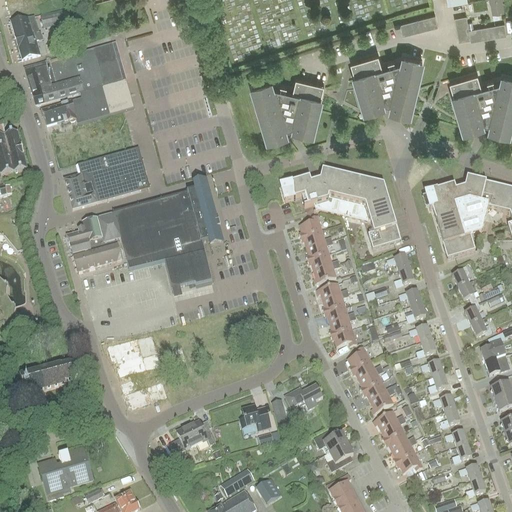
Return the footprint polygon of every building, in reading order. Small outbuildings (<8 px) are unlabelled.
[(501,0),(490,0),(494,20),(499,19),(498,12),(504,11),(501,0)] [(68,10),(40,17),(43,30),(71,23),(68,10)] [(435,16),(429,18),(432,29),(437,28),(435,16)] [(454,19),(455,25),(467,23),(466,17),(454,19)] [(429,18),(423,19),(426,31),(432,29),(429,18)] [(22,62),(40,57),(36,43),(38,42),(36,34),(39,34),(34,19),(11,24),(22,62)] [(417,21),(420,32),(426,31),(423,19),(417,21)] [(417,21),(411,22),(414,34),(420,32),(417,21)] [(411,22),(405,24),(408,35),(414,34),(411,22)] [(468,29),(467,23),(455,25),(456,31),(468,29)] [(402,37),(408,35),(405,24),(399,25),(402,37)] [(457,37),(469,35),(468,31),(468,29),(456,31),(457,37)] [(470,40),(469,35),(457,37),(458,43),(470,40)] [(112,45),(24,70),(36,107),(80,95),(123,83),(112,45)] [(365,114),(383,108),(391,110),(390,113),(408,117),(421,61),(403,57),(402,63),(382,69),(378,55),(350,63),(365,114)] [(511,116),(511,78),(502,76),(501,82),(481,88),(477,74),(449,83),(464,133),(482,128),(490,129),(489,132),(507,136),(511,116)] [(311,137),(324,86),(295,79),(292,93),(272,88),(270,82),(252,88),(268,142),(286,137),(286,134),(293,132),(311,137)] [(51,110),(42,113),(45,123),(47,128),(56,125),(64,123),(65,125),(70,124),(71,124),(75,123),(76,122),(77,126),(78,126),(124,113),(134,110),(126,82),(123,83),(80,95),(81,97),(82,100),(71,103),(70,103),(62,105),(51,109),(51,110)] [(0,174),(1,177),(27,170),(17,133),(5,136),(1,122),(0,122),(0,174)] [(100,161),(111,201),(150,190),(138,150),(136,150),(100,161)] [(105,203),(111,201),(100,161),(78,167),(80,177),(64,182),(73,212),(97,205),(105,203)] [(304,210),(316,206),(318,211),(314,212),(314,213),(318,212),(370,224),(374,236),(368,237),(373,253),(401,245),(384,187),(322,173),(320,182),(311,185),(309,180),(280,189),(285,204),(301,200),(304,210)] [(447,262),(475,253),(471,239),(481,236),(481,235),(488,211),(510,217),(511,222),(511,225),(507,227),(511,243),(511,242),(511,191),(467,181),(465,190),(456,193),(454,188),(425,197),(430,212),(432,211),(447,262)] [(10,186),(5,187),(5,188),(0,189),(0,198),(7,197),(7,196),(12,195),(10,186)] [(79,234),(66,238),(72,256),(91,251),(90,249),(90,246),(120,239),(126,261),(129,271),(163,261),(171,291),(194,285),(195,288),(212,283),(204,253),(202,246),(222,240),(221,235),(208,190),(197,193),(197,192),(186,194),(122,212),(113,215),(113,216),(82,224),(83,229),(78,230),(79,234)] [(300,240),(322,234),(317,218),(310,221),(311,224),(299,228),(301,235),(299,236),(300,240)] [(17,256),(24,254),(17,233),(18,229),(13,230),(11,223),(0,220),(0,244),(5,245),(6,244),(17,256)] [(322,234),(300,240),(302,245),(304,244),(306,251),(332,243),(331,240),(324,242),(322,234)] [(116,242),(90,249),(91,251),(72,256),(77,275),(116,263),(116,262),(120,256),(116,242)] [(332,243),(306,251),(308,258),(306,258),(307,263),(329,257),(326,249),(333,247),(332,243)] [(329,257),(307,263),(309,268),(311,267),(313,274),(339,266),(338,263),(331,265),(329,257)] [(395,266),(398,273),(409,269),(405,257),(394,261),(394,260),(386,263),(388,268),(395,266)] [(373,264),(361,268),(363,275),(375,271),(373,264)] [(340,270),(339,266),(313,274),(315,281),(313,281),(314,286),(336,280),(333,272),(340,270)] [(409,269),(398,273),(401,282),(394,284),(396,290),(403,287),(413,283),(409,269)] [(458,291),(469,286),(464,277),(468,276),(465,269),(460,271),(461,273),(452,278),(458,291)] [(7,287),(1,280),(0,278),(0,337),(6,334),(8,339),(12,336),(12,310),(6,298),(7,287)] [(320,296),(322,303),(348,295),(347,292),(340,294),(338,286),(316,292),(318,297),(320,296)] [(477,294),(473,295),(469,286),(458,291),(463,302),(468,300),(471,306),(477,304),(475,299),(479,298),(477,294)] [(497,288),(484,294),(486,299),(500,294),(497,288)] [(368,303),(388,297),(385,289),(366,296),(368,303)] [(407,301),(410,309),(421,305),(416,292),(406,296),(406,295),(398,298),(400,303),(407,301)] [(349,299),(348,295),(322,303),(324,310),(322,311),(323,315),(345,309),(342,301),(349,299)] [(487,302),(490,309),(505,302),(502,295),(487,302)] [(410,309),(412,314),(405,316),(408,325),(415,323),(415,322),(425,318),(421,305),(410,309)] [(470,327),(480,322),(477,314),(481,313),(478,306),(472,308),(473,311),(464,315),(470,327)] [(347,317),(345,309),(323,315),(325,320),(327,319),(329,326),(355,318),(354,315),(347,317)] [(330,338),(352,332),(349,324),(356,322),(355,318),(329,326),(331,333),(329,334),(330,338)] [(484,330),(480,322),(470,327),(476,339),(485,335),(486,337),(491,335),(488,328),(484,330)] [(397,325),(380,331),(382,337),(399,332),(397,325)] [(417,337),(420,345),(431,341),(427,328),(416,332),(416,331),(408,333),(410,339),(417,337)] [(511,336),(511,329),(502,334),(504,340),(511,336)] [(356,347),(352,332),(330,338),(332,343),(334,342),(336,349),(348,346),(349,349),(356,347)] [(383,338),(385,344),(402,338),(400,332),(383,338)] [(160,368),(152,335),(105,346),(109,366),(113,365),(116,378),(160,368)] [(376,335),(370,337),(372,343),(378,341),(376,335)] [(431,341),(420,345),(423,353),(416,355),(418,361),(425,358),(425,357),(435,354),(431,341)] [(491,348),(480,352),(485,365),(495,361),(503,358),(506,358),(501,344),(498,345),(491,348)] [(348,370),(350,374),(370,363),(363,349),(356,353),(358,356),(347,362),(350,368),(348,370)] [(495,361),(485,365),(489,378),(500,374),(500,375),(508,372),(503,358),(495,361)] [(394,367),(396,372),(411,367),(409,361),(394,367)] [(25,398),(25,399),(26,398),(26,397),(46,392),(66,386),(66,384),(72,383),(73,384),(74,383),(73,382),(78,377),(80,378),(80,377),(84,375),(84,373),(78,375),(77,369),(77,368),(77,367),(78,363),(76,362),(75,367),(69,366),(69,365),(67,365),(67,366),(61,368),(61,366),(21,377),(20,376),(19,376),(19,377),(25,398)] [(374,371),(370,363),(350,374),(353,378),(355,377),(358,383),(382,371),(380,367),(374,371)] [(429,372),(432,380),(443,376),(439,364),(428,367),(428,366),(420,369),(422,374),(429,372)] [(384,374),(382,371),(358,383),(362,390),(359,391),(362,395),(382,385),(378,377),(384,374)] [(443,376),(432,380),(435,388),(428,391),(430,396),(437,394),(437,393),(447,389),(443,376)] [(126,412),(147,405),(138,378),(127,382),(125,378),(119,380),(121,384),(117,385),(126,412)] [(491,390),(495,402),(511,396),(508,384),(491,390)] [(385,392),(382,385),(362,395),(364,399),(366,398),(369,405),(393,392),(391,389),(385,392)] [(300,390),(289,395),(284,398),(291,412),(303,405),(307,412),(317,407),(315,403),(322,399),(316,387),(302,394),(300,390)] [(393,392),(369,405),(373,411),(371,412),(373,417),(393,406),(389,398),(395,395),(393,392)] [(414,395),(408,398),(411,404),(417,402),(414,395)] [(511,396),(495,402),(499,414),(511,409),(511,396)] [(441,407),(444,415),(455,411),(451,399),(440,402),(440,401),(432,404),(434,410),(441,407)] [(258,434),(268,431),(264,417),(258,419),(255,408),(241,412),(244,420),(239,421),(242,431),(256,427),(258,434)] [(409,409),(403,412),(407,419),(413,416),(410,411),(409,409)] [(420,410),(414,413),(419,424),(425,421),(420,410)] [(455,411),(444,415),(447,423),(440,426),(442,431),(449,429),(449,428),(459,424),(455,411)] [(377,427),(380,434),(404,421),(402,418),(396,421),(392,413),(372,424),(375,428),(377,427)] [(288,427),(286,418),(275,421),(277,430),(288,427)] [(511,420),(501,424),(505,436),(511,433),(511,420)] [(406,424),(404,421),(380,434),(384,440),(381,441),(384,445),(404,435),(400,427),(406,424)] [(188,429),(196,447),(207,442),(210,448),(215,445),(210,434),(205,436),(199,424),(188,429)] [(180,455),(196,447),(188,429),(176,434),(179,441),(169,447),(175,458),(180,455)] [(453,442),(456,450),(467,446),(462,433),(452,437),(451,436),(444,439),(446,444),(453,442)] [(319,452),(323,450),(327,456),(329,455),(347,446),(341,434),(329,441),(325,435),(313,441),(319,452)] [(407,442),(404,435),(384,445),(386,450),(388,448),(392,455),(415,442),(413,439),(407,442)] [(266,437),(258,439),(260,447),(268,445),(266,437)] [(440,437),(429,440),(431,447),(442,443),(440,437)] [(417,445),(415,442),(392,455),(395,461),(393,462),(395,466),(415,456),(411,449),(417,445)] [(353,457),(347,446),(329,455),(333,462),(326,465),(331,475),(343,468),(341,463),(353,457)] [(467,446),(456,450),(459,458),(452,460),(454,466),(461,463),(471,459),(467,446)] [(58,456),(61,467),(57,468),(55,462),(38,467),(47,496),(93,482),(83,449),(58,456)] [(218,452),(212,454),(215,461),(221,458),(218,452)] [(415,456),(395,466),(397,471),(399,470),(403,476),(414,470),(416,473),(422,470),(415,456)] [(428,464),(430,470),(438,466),(436,460),(428,464)] [(467,476),(470,484),(481,480),(476,468),(466,471),(465,470),(458,473),(460,478),(467,476)] [(247,472),(221,487),(228,497),(253,482),(247,472)] [(348,476),(326,488),(329,494),(338,511),(361,511),(347,484),(351,482),(348,476)] [(432,479),(433,483),(434,486),(445,482),(443,476),(432,479)] [(481,480),(470,484),(473,492),(466,495),(467,500),(475,498),(474,497),(485,493),(481,480)] [(255,492),(266,508),(282,498),(272,481),(255,492)] [(103,499),(100,491),(85,498),(88,506),(103,499)] [(256,511),(244,492),(226,503),(226,504),(220,507),(211,511),(256,511)] [(101,511),(112,511),(135,501),(131,493),(115,501),(117,504),(101,511)] [(218,503),(223,499),(220,494),(214,497),(218,503)] [(78,497),(72,500),(75,506),(81,504),(78,497)] [(112,511),(137,511),(140,511),(135,501),(112,511)] [(434,508),(435,511),(443,511),(456,508),(454,501),(434,508)] [(476,511),(479,511),(491,511),(488,503),(478,506),(477,506),(470,508),(471,511),(476,511)]
